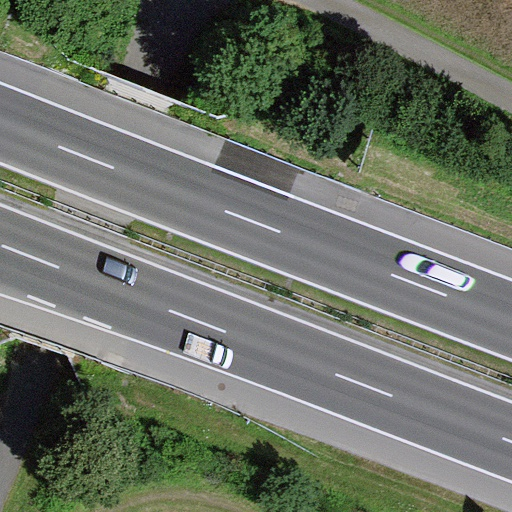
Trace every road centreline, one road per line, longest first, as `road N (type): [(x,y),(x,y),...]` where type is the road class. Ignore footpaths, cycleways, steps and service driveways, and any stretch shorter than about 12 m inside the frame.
road 1 (motorway): [(511,325),(0,126)]
road 2 (motorway): [(0,245),(511,440)]
road 3 (unclassified): [(0,495),(36,371),(150,90),(160,0)]
road 4 (unclassified): [(511,93),(317,0)]
road 5 (track): [(119,511),(145,497),(196,495),(240,511)]
